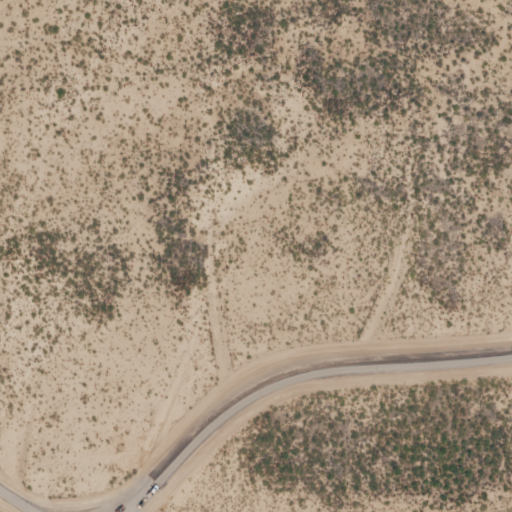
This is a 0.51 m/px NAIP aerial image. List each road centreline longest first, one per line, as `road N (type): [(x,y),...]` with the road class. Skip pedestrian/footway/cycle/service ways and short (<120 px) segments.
road 1 (residential): [(123,511),(209,435),(319,385),(511,358)]
road 2 (track): [(494,360),(484,295),(504,234),(511,57)]
